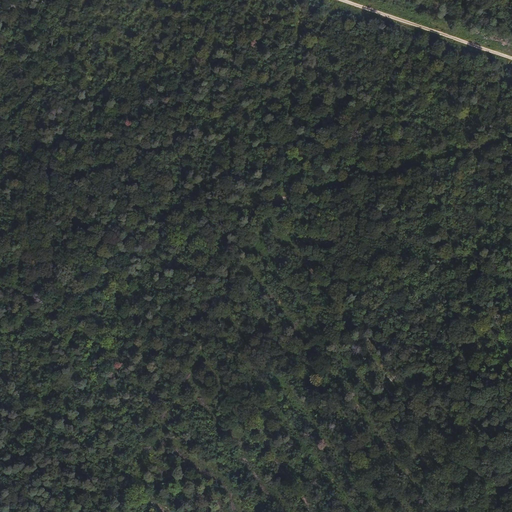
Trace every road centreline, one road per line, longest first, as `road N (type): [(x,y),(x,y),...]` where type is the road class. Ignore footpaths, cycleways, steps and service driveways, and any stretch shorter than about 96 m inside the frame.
road 1 (track): [(0,271),(281,197)]
road 2 (track): [(281,197),(511,137)]
road 3 (track): [(342,0),(511,58)]
